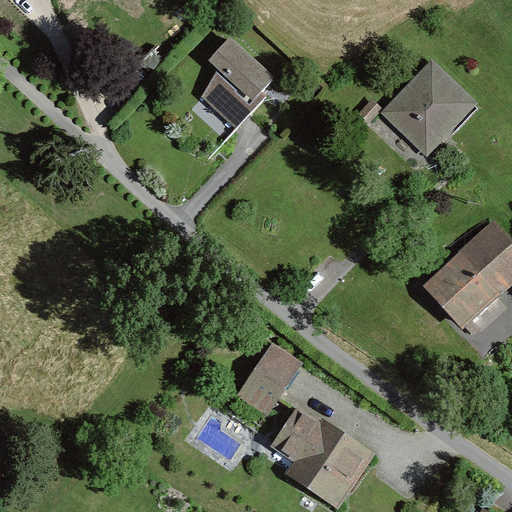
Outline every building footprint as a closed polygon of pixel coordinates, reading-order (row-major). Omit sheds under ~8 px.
[(290,87),(238,40),(215,66),(229,79),(207,103),(244,137),(290,87)] [(480,108),(435,67),(385,120),(430,161),(480,108)] [(376,99),(361,115),(375,123),(387,109),(376,99)] [(511,241),(497,226),(428,290),(470,336),(511,296),(511,241)] [(276,344),(242,392),(275,415),(305,363),(276,344)] [(378,458),(303,410),(276,450),(300,466),(291,479),(343,511),(378,458)]
